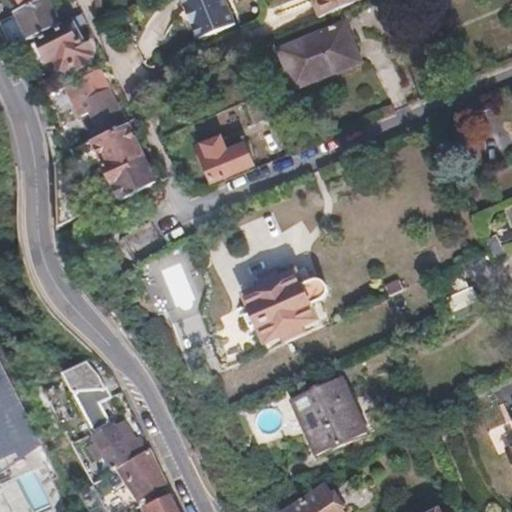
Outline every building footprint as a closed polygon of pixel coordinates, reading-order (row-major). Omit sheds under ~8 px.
[(61,26),(48,0),(39,0),(19,11),(34,41),(61,26)] [(234,21),(225,0),(182,0),(197,37),(234,21)] [(364,1),(363,0),(318,0),(325,17),(364,1)] [(378,58),(364,20),(298,46),(314,84),(378,58)] [(91,56),(74,23),(45,38),(46,41),(39,45),(36,50),(36,54),(38,58),(43,61),(48,60),(55,57),(63,72),(76,65),(78,69),(89,64),(87,58),(91,56)] [(125,122),(98,71),(80,81),(107,132),(125,122)] [(263,96),(253,73),(215,89),(226,112),(263,96)] [(154,181),(128,126),(95,142),(105,163),(103,164),(119,197),(154,181)] [(253,165),(245,143),(227,151),(220,136),(198,146),(213,181),(253,165)] [(83,213),(79,147),(52,161),(57,227),(83,213)] [(147,267),(166,325),(200,314),(180,256),(147,267)] [(321,319),(316,305),(327,299),(329,295),(329,290),(328,286),(324,284),(320,283),(306,288),(300,273),(286,278),(282,270),(268,277),(269,281),(263,284),(264,287),(247,295),(269,343),(321,319)] [(453,294),(471,288),(466,272),(447,278),(453,294)] [(450,296),(455,311),(483,302),(479,287),(450,296)] [(511,350),(511,309),(510,305),(487,317),(496,339),(492,341),(499,357),(511,350)] [(0,357),(0,480),(27,468),(22,456),(41,448),(0,357)] [(126,399),(120,387),(108,366),(102,358),(66,374),(92,431),(118,415),(113,404),(126,399)] [(299,395),(320,456),(377,436),(356,375),(299,395)] [(138,442),(127,425),(119,430),(117,430),(98,442),(114,470),(135,456),(129,447),(138,442)] [(167,480),(150,448),(135,456),(114,470),(108,473),(128,511),(131,511),(147,501),(145,495),(166,482),(167,480)] [(108,497),(99,479),(78,491),(87,508),(108,497)] [(345,511),(326,485),(287,511),(345,511)] [(180,511),(172,495),(151,506),(153,511),(180,511)]
